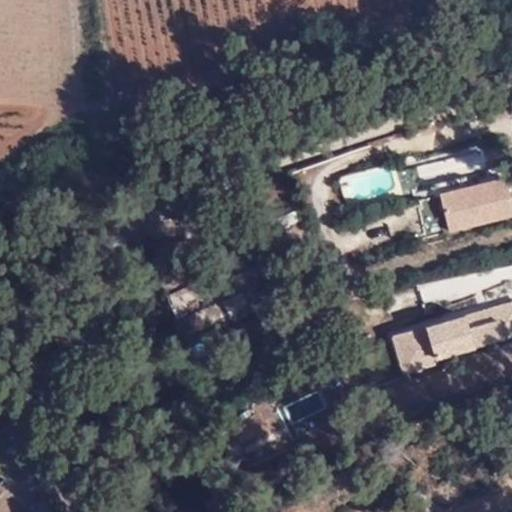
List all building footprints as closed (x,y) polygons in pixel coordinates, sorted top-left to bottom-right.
[(443,230),(511,220),(511,217),(507,181),(438,191),(443,230)] [(231,300),(221,306),(231,325),(262,309),(252,290),(251,290),(243,275),(223,286),(231,300)] [(400,373),(511,340),(511,302),(390,338),(400,373)] [(315,390),(280,406),(289,424),(324,408),(315,390)] [(0,457),(8,443),(0,438),(0,457)] [(84,511),(52,460),(25,476),(46,511),(84,511)]
